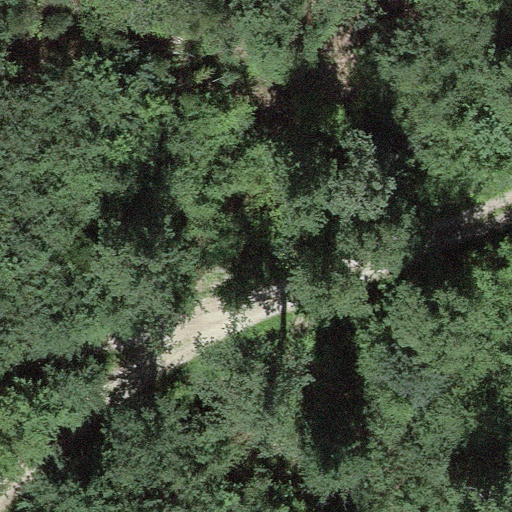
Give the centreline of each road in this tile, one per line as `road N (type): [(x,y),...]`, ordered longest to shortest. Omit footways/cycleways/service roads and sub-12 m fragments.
road 1 (track): [(0,356),(161,327),(244,302),(511,195)]
road 2 (track): [(161,327),(0,494)]
